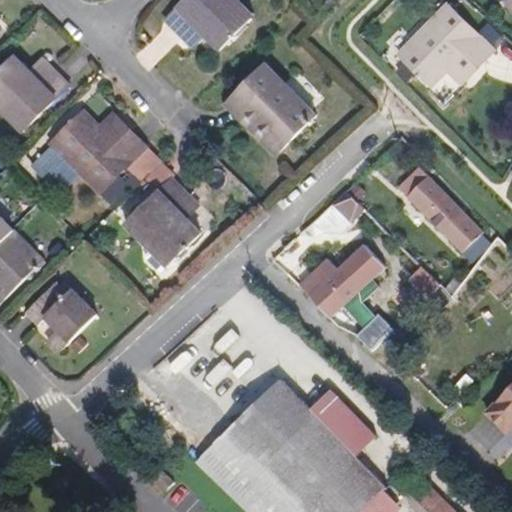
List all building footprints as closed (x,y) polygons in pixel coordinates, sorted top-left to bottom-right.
[(246,24),(230,9),(238,0),(237,0),(185,0),(165,20),(183,40),(197,27),(205,35),(219,50),(246,24)] [(246,24),(254,17),(238,0),(230,9),(246,24)] [(511,0),(502,0),(511,9),(511,0)] [(497,54),(448,7),(399,57),(433,90),(447,75),(455,66),(472,81),(497,54)] [(205,35),(197,27),(183,40),(191,48),(205,35)] [(0,109),(23,133),(70,87),(51,68),(38,80),(32,74),(16,57),(0,72),(0,92),(5,98),(0,103),(0,109)] [(38,80),(51,68),(44,61),(32,74),(38,80)] [(317,115),(267,64),(233,97),(268,133),(261,141),(276,156),(317,115)] [(472,81),(455,66),(447,75),(463,90),(472,81)] [(268,133),(233,97),(226,104),(261,141),(268,133)] [(86,112),(52,145),(101,195),(134,163),(149,148),(124,122),(110,136),(102,129),(86,112)] [(124,122),(117,115),(102,129),(110,136),(124,122)] [(163,162),(149,148),(134,163),(147,177),(163,162)] [(486,233),(421,168),(400,189),(466,255),(486,233)] [(202,235),(185,219),(179,212),(192,199),(173,180),(126,225),(152,252),(160,244),(176,260),(202,235)] [(341,233),(366,210),(348,192),(314,224),(323,233),(341,233)] [(185,219),(198,206),(192,199),(179,212),(185,219)] [(0,244),(12,232),(0,220),(0,244)] [(0,306),(43,264),(12,232),(0,244),(0,306)] [(176,260),(160,244),(152,252),(168,268),(176,260)] [(371,283),(386,268),(364,245),(338,271),(329,261),(313,277),(322,286),(309,298),(331,321),(360,293),(371,283)] [(441,284),(424,267),(413,279),(429,296),(441,284)] [(367,300),(378,289),(371,283),(360,293),(367,300)] [(421,331),(454,297),(441,284),(429,296),(407,318),(421,331)] [(59,354),(96,317),(69,291),(56,304),(46,294),(26,314),(38,326),(45,319),(57,332),(47,342),(59,354)] [(389,336),(394,331),(380,317),(360,336),(374,351),(381,343),(389,336)] [(395,357),(403,350),(389,336),(381,343),(395,357)] [(320,417),(284,381),(278,387),(294,404),(245,452),(305,511),(367,511),(390,489),(320,417)] [(456,511),(412,469),(398,483),(428,511),(305,511),(245,452),(294,404),(278,387),(196,465),(243,511),(456,511)] [(511,388),(489,411),(509,431),(511,427),(511,388)] [(385,445),(339,398),(320,417),(366,464),(385,445)] [(167,491),(175,484),(161,470),(153,477),(167,491)] [(402,511),(407,507),(390,489),(367,511),(402,511)]
